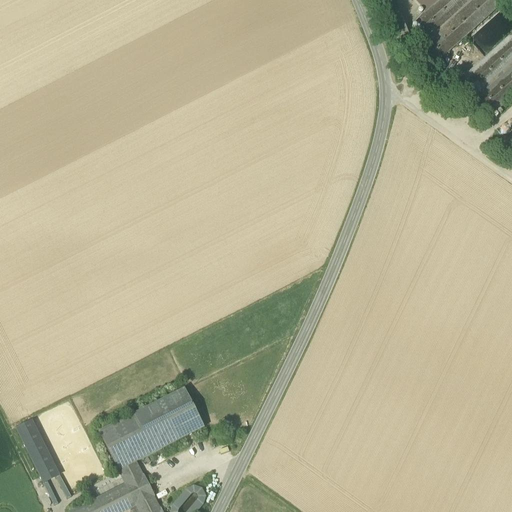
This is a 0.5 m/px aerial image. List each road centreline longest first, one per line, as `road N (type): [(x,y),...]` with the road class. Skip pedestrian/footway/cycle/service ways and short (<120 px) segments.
road 1 (tertiary): [(220,511),(289,375),(390,117),(386,67),(361,0)]
road 2 (track): [(511,182),(393,96)]
road 3 (track): [(0,401),(54,511)]
